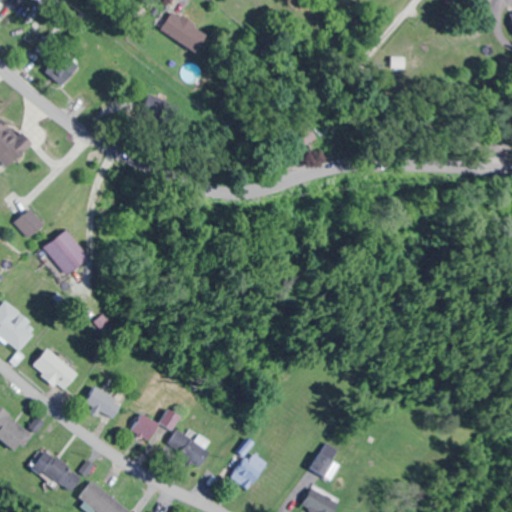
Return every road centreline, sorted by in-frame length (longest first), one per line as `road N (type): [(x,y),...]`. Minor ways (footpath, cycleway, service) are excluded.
road 1 (residential): [(0,66),(66,122),(181,183),(278,184),(374,165),(511,170)]
road 2 (residential): [(0,368),(87,440),(212,511)]
